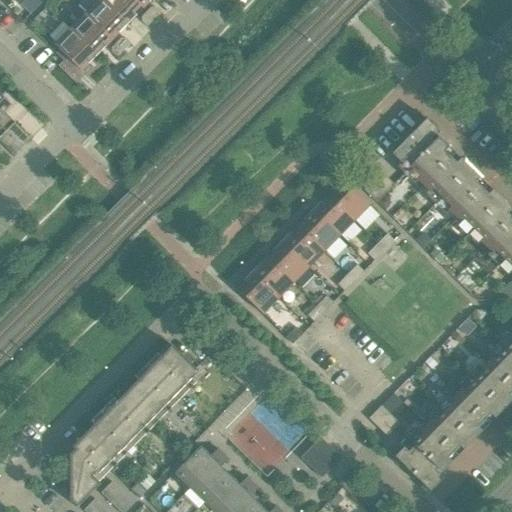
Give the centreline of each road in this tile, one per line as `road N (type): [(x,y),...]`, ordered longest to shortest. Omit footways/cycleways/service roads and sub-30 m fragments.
road 1 (residential): [(417,511),(196,292)]
road 2 (residential): [(5,483),(196,292)]
road 3 (residential): [(72,125),(93,118),(204,0)]
road 4 (residential): [(424,511),(511,421)]
road 5 (residential): [(439,59),(353,143)]
